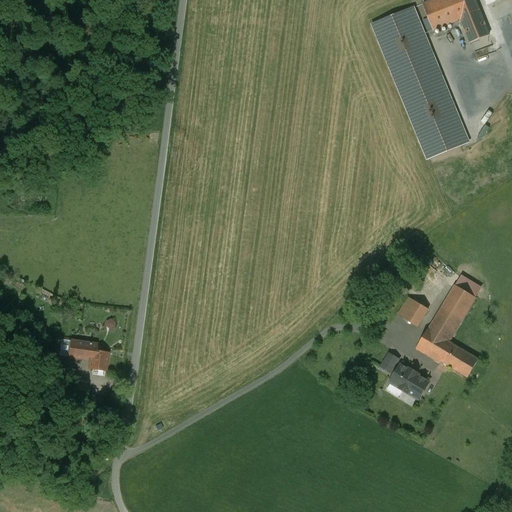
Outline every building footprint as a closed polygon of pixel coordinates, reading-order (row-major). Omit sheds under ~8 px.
[(474,0),(434,0),(423,5),(433,31),(461,19),(471,43),(489,36),(474,0)] [(414,8),(371,25),(426,161),(469,144),(414,8)] [(477,298),(455,285),(416,350),(469,380),(480,360),(451,342),(477,298)] [(428,310),(408,299),(397,315),(417,326),(428,310)] [(97,344),(71,340),(68,359),(90,362),(88,371),(107,374),(109,354),(96,352),(97,344)] [(399,360),(389,354),(381,367),(391,374),(399,360)] [(430,383),(401,364),(391,382),(420,400),(430,383)] [(63,388),(86,392),(87,381),(65,377),(63,388)]
